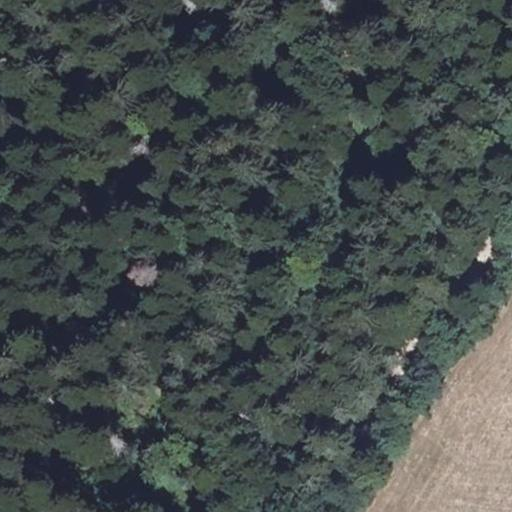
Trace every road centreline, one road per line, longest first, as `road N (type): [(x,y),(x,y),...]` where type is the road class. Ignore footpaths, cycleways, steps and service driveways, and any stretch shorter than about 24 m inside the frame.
road 1 (track): [(311,511),(449,295),(490,245),(499,137),(490,63),(509,0)]
road 2 (track): [(171,511),(112,279),(123,185),(97,0)]
